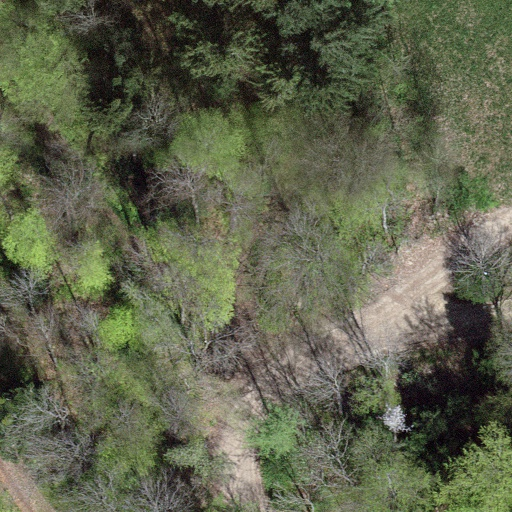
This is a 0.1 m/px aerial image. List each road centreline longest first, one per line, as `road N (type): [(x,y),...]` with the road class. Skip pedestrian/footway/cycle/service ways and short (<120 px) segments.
road 1 (track): [(281,378),(511,212)]
road 2 (track): [(252,511),(240,455),(248,424),(281,378)]
